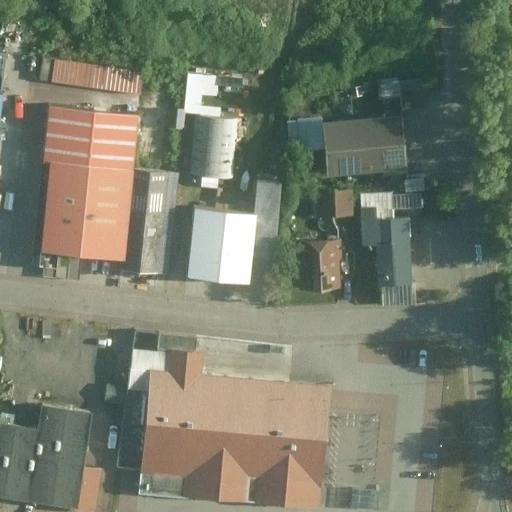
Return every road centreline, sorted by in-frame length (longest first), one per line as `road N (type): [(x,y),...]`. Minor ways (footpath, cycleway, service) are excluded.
road 1 (residential): [(480,316),(283,323),(0,293)]
road 2 (unclassified): [(480,316),(457,0)]
road 3 (unclassified): [(487,491),(480,316)]
